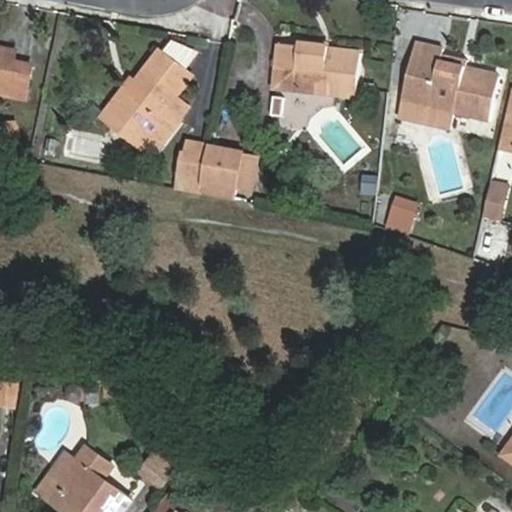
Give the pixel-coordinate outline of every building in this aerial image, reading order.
[(273,87),(283,89),(320,93),(355,97),(360,53),(329,50),(329,46),(301,43),(300,49),(278,47),(273,87)] [(488,122),(499,77),(439,63),(442,51),(415,44),(406,79),(419,83),(413,105),(488,122)] [(15,52),(0,48),(0,56),(14,59),(15,52)] [(167,109),(177,97),(193,77),(160,50),(135,82),(113,109),(150,138),(161,146),(182,120),(167,109)] [(0,56),(0,95),(7,96),(14,59),(0,56)] [(141,149),(150,138),(113,109),(135,82),(128,77),(98,115),(141,149)] [(320,93),(283,89),(282,97),(319,101),(320,93)] [(191,108),(177,97),(167,109),(182,120),(191,108)] [(202,183),(209,148),(185,143),(178,179),(202,183)] [(241,154),(209,148),(202,183),(235,190),(241,154)] [(241,154),(235,190),(251,193),(259,157),(241,154)] [(178,179),(176,189),(201,194),(202,183),(178,179)] [(202,183),(201,194),(233,200),(235,190),(202,183)] [(492,185),(485,216),(496,219),(503,187),(492,185)] [(394,197),(384,229),(408,236),(417,204),(394,197)] [(18,382),(1,380),(0,385),(0,401),(15,404),(18,382)] [(511,437),(500,454),(511,462),(511,437)] [(81,511),(123,511),(132,501),(103,479),(114,465),(87,445),(76,459),(85,466),(62,498),(81,511)] [(161,492),(181,463),(156,445),(136,475),(161,492)] [(48,499),(66,511),(81,511),(62,498),(85,466),(76,459),(48,499)]
